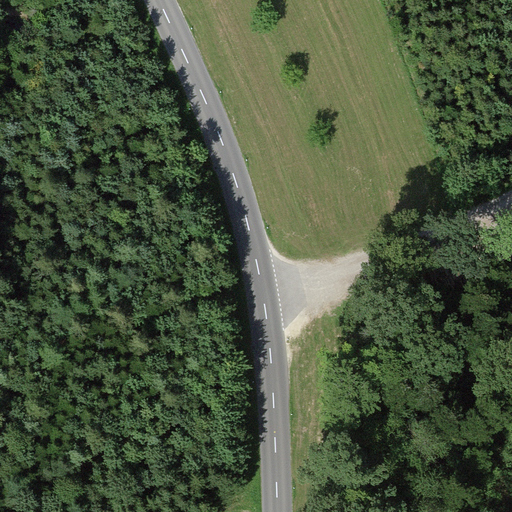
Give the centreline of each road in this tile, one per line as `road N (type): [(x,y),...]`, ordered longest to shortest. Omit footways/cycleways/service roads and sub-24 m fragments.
road 1 (tertiary): [(161,0),(249,222),(266,307),(279,511)]
road 2 (track): [(511,197),(266,307)]
